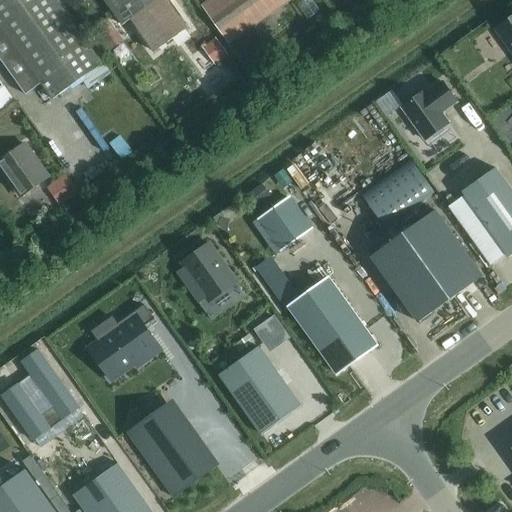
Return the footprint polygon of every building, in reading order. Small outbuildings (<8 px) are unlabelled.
[(55,0),(0,0),(0,58),(26,95),(42,83),(53,99),(102,64),(55,0)] [(131,20),(158,0),(104,0),(123,25),(131,20)] [(166,0),(158,0),(131,20),(154,52),(187,29),(166,0)] [(227,44),(288,0),(287,0),(211,0),(201,8),(227,44)] [(511,17),(495,29),(511,52),(511,17)] [(402,108),(425,140),(449,123),(442,113),(457,102),(442,82),(428,92),(426,90),(402,108)] [(0,167),(20,196),(48,177),(25,144),(0,161),(0,167)] [(462,192),(509,257),(511,255),(511,191),(495,168),(462,192)] [(57,197),(72,215),(91,200),(77,182),(57,197)] [(289,198),(264,216),(286,246),(311,228),(289,198)] [(371,256),(418,322),(482,277),(435,210),(371,256)] [(212,248),(185,267),(212,306),(239,287),(212,248)] [(289,308),(336,373),(376,345),(329,279),(289,308)] [(123,334),(104,348),(126,379),(140,369),(142,372),(165,356),(148,332),(159,325),(149,311),(121,331),(123,334)] [(34,441),(80,408),(38,349),(21,361),(54,407),(41,416),(18,383),(1,395),(34,441)] [(259,349),(220,377),(262,435),(301,405),(259,349)] [(0,453),(10,447),(0,433),(0,453)] [(74,495),(85,511),(152,511),(118,464),(74,495)] [(0,511),(56,511),(26,469),(0,487),(0,511)]
